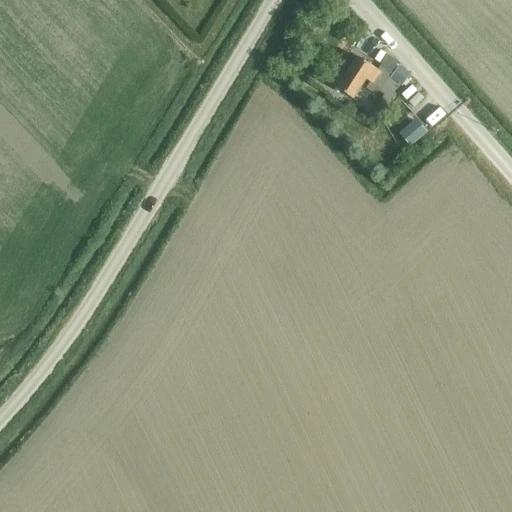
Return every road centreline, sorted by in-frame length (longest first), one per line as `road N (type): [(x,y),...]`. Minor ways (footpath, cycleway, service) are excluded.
road 1 (unclassified): [(0,419),(67,335),(276,0)]
road 2 (unclassified): [(511,169),(356,0)]
